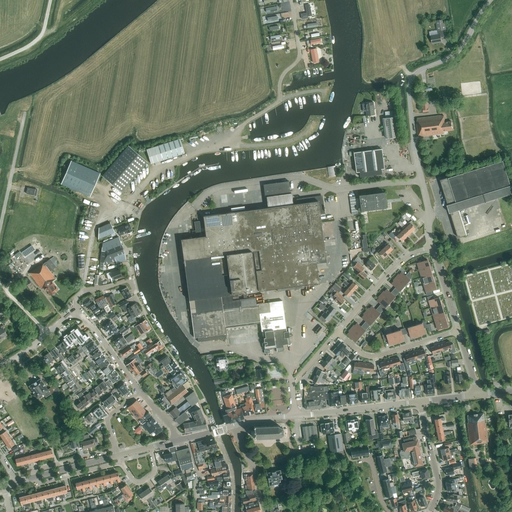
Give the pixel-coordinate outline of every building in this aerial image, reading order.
[(302,19),(308,18),(308,17),(312,16),(310,4),(305,5),(306,13),(301,14),(302,19)] [(435,21),(437,31),(442,30),(446,29),(444,19),(435,21)] [(431,36),(432,44),(441,42),(441,37),(443,37),(442,30),(437,31),(438,34),(431,36)] [(316,48),(310,49),(313,63),(319,61),(316,48)] [(365,103),(365,104),(362,104),(363,111),(366,111),(366,116),(375,115),(374,110),(373,102),(365,103)] [(441,116),(441,115),(417,118),(417,124),(416,124),(418,137),(443,134),(443,131),(452,130),(451,121),(445,122),(444,116),(441,116)] [(397,117),(382,119),(385,139),(399,137),(397,117)] [(151,164),(184,153),(180,139),(146,149),(151,164)] [(121,192),(147,162),(128,146),(102,176),(121,192)] [(382,174),(381,169),(384,169),(381,149),(353,153),(356,172),(359,172),(360,177),(368,176),(369,179),(373,178),(373,175),(382,174)] [(511,185),(503,160),(449,178),(448,177),(440,180),(448,205),(447,205),(449,213),(450,213),(458,238),(467,235),(459,210),(511,193),(511,186),(511,185)] [(90,196),(100,174),(71,161),(61,184),(90,196)] [(335,167),(327,168),(327,169),(329,177),(337,176),(335,167)] [(263,185),(265,197),(266,197),(268,208),(203,216),(206,236),(181,239),(184,260),(189,300),(194,337),(197,337),(198,342),(210,340),(212,340),(226,338),(225,328),(226,327),(243,325),(260,323),(262,331),(264,349),(264,352),(265,353),(270,353),(270,350),(270,349),(276,348),(277,352),(277,351),(283,349),(283,347),(283,345),(288,344),(287,338),(289,337),(289,331),(286,332),(286,328),(282,301),(279,301),(258,304),(256,304),(255,297),(248,298),(247,298),(246,292),(256,291),(255,285),(256,285),(251,251),(253,251),(258,291),(277,288),(277,291),(281,291),(281,290),(304,287),(303,284),(319,283),(316,263),(326,262),(323,241),(321,221),(320,214),(325,213),(324,211),(325,211),(324,205),(322,195),(302,198),(297,199),(298,204),(293,204),(291,194),(290,194),(289,181),(263,185)] [(244,185),(230,188),(232,195),(245,193),(244,185)] [(36,196),(37,190),(28,187),(26,194),(36,196)] [(361,207),(358,208),(358,211),(361,211),(386,208),(384,192),(359,196),(361,207)] [(406,227),(411,232),(415,229),(409,222),(407,224),(408,225),(406,227)] [(98,239),(114,232),(111,223),(99,227),(98,239)] [(132,231),(129,223),(116,229),(116,230),(117,230),(120,235),(127,232),(127,233),(132,231)] [(411,232),(406,227),(405,226),(402,228),(403,229),(401,231),(406,237),(411,232)] [(406,237),(401,231),(400,230),(398,232),(399,233),(396,236),(401,241),(406,237)] [(117,264),(126,260),(124,253),(125,253),(119,237),(103,243),(99,268),(106,269),(106,264),(116,261),(117,264)] [(383,248),(388,253),(393,249),(387,243),(385,245),(386,246),(383,248)] [(26,250),(29,255),(35,250),(32,246),(26,250)] [(384,258),(388,253),(383,248),(381,250),(380,249),(378,251),(384,258)] [(355,259),(362,266),(364,264),(371,270),(373,268),(374,267),(374,266),(375,265),(369,260),(366,262),(363,259),(362,260),(357,257),(355,259)] [(50,259),(44,263),(50,271),(56,266),(55,266),(50,259)] [(419,270),(429,267),(427,260),(421,262),(421,261),(418,262),(418,263),(417,263),(419,270)] [(364,269),(357,262),(353,267),(359,272),(357,275),(363,280),(367,275),(362,271),(364,269)] [(39,265),(29,273),(41,289),(44,287),(46,290),(47,289),(51,295),(52,295),(53,295),(54,294),(54,293),(55,292),(58,289),(55,286),(52,281),(56,278),(55,278),(55,277),(50,271),(44,263),(40,266),(39,265)] [(429,267),(419,270),(421,277),(431,274),(430,270),(429,267)] [(122,276),(120,270),(111,273),(111,272),(106,273),(108,279),(112,277),(113,280),(122,276)] [(396,277),(405,285),(409,279),(402,272),(398,276),(397,275),(396,277)] [(431,274),(421,277),(424,285),(434,281),(433,279),(431,274)] [(95,275),(94,284),(97,284),(98,284),(101,285),(102,284),(102,281),(101,281),(101,279),(99,278),(99,275),(95,275)] [(399,291),(405,285),(396,277),(394,279),(395,280),(392,284),(395,287),(399,291)] [(345,285),(353,292),(358,286),(353,282),(351,285),(349,284),(348,283),(344,280),(343,282),(345,285)] [(434,281),(424,285),(426,292),(436,289),(434,284),(434,281)] [(338,292),(341,289),(335,283),(334,284),(332,287),(334,289),(336,290),(338,292)] [(348,297),(353,292),(345,285),(344,287),(346,288),(347,289),(343,293),(348,297)] [(126,300),(132,297),(127,287),(121,290),(126,300)] [(381,294),(390,302),(395,296),(387,289),(384,293),(383,292),(381,294)] [(344,301),(333,291),(331,294),(333,296),(333,295),(336,297),(333,300),(337,303),(338,303),(340,305),(341,305),(342,304),(342,303),(344,301)] [(385,308),(390,302),(381,294),(379,296),(380,297),(377,301),(385,308)] [(107,301),(105,297),(104,295),(95,300),(96,301),(97,304),(98,305),(101,309),(105,307),(103,303),(107,301)] [(105,297),(107,301),(109,306),(110,305),(111,308),(116,305),(112,297),(110,295),(105,297)] [(92,296),(90,298),(89,298),(87,299),(82,303),(85,307),(92,302),(95,300),(92,296)] [(439,297),(428,300),(431,308),(441,304),(439,297)] [(320,306),(332,316),(336,310),(330,306),(328,309),(320,302),(319,304),(320,305),(320,306)] [(127,305),(122,307),(125,312),(127,310),(129,313),(138,308),(135,303),(129,307),(127,305)] [(100,310),(101,309),(97,304),(95,305),(90,309),(93,314),(94,313),(100,310)] [(441,304),(431,308),(433,315),(443,312),(442,307),(441,304)] [(100,310),(94,313),(95,314),(98,319),(107,313),(106,311),(111,308),(110,306),(104,309),(104,308),(101,310),(101,309),(100,310)] [(327,321),(332,316),(320,306),(318,308),(321,310),(324,312),(324,313),(322,316),(321,316),(319,318),(324,322),(326,320),(327,321)] [(366,311),(375,319),(380,313),(375,309),(372,306),(369,310),(368,309),(366,311)] [(138,308),(129,313),(131,316),(128,318),(130,322),(136,319),(134,317),(141,313),(138,308)] [(370,325),(375,319),(366,311),(364,313),(365,314),(362,318),(365,321),(370,325)] [(444,316),(443,312),(433,315),(435,322),(445,319),(444,316)] [(445,319),(435,322),(437,329),(439,329),(439,330),(441,329),(441,328),(447,326),(446,322),(445,319)] [(145,332),(150,328),(145,320),(139,324),(135,327),(140,335),(145,332)] [(109,335),(117,330),(111,321),(103,326),(109,335)] [(351,328),(360,336),(365,330),(357,323),(354,327),(353,326),(351,328)] [(415,325),(418,337),(421,336),(420,335),(425,333),(422,323),(415,325)] [(64,335),(62,337),(63,339),(68,345),(66,347),(68,350),(75,344),(74,342),(77,339),(82,344),(85,342),(90,338),(88,334),(87,335),(86,333),(85,332),(83,333),(80,329),(78,326),(77,325),(67,333),(64,335)] [(415,338),(418,337),(415,325),(407,328),(410,338),(415,336),(415,338)] [(355,342),(360,336),(351,328),(349,330),(350,331),(347,335),(355,342)] [(393,332),(397,343),(399,343),(399,341),(403,340),(400,330),(393,332)] [(394,344),(397,343),(393,332),(386,334),(387,340),(389,344),(393,343),(394,344)] [(131,340),(128,336),(125,339),(122,335),(114,341),(119,349),(131,340)] [(62,343),(56,347),(62,353),(66,350),(67,351),(69,350),(68,350),(66,347),(68,345),(63,339),(61,340),(63,343),(62,344),(62,343)] [(97,346),(92,341),(86,345),(82,347),(82,348),(84,351),(87,348),(90,352),(97,346)] [(145,344),(143,341),(137,345),(140,350),(143,348),(143,347),(147,345),(145,343),(145,344)] [(164,347),(159,341),(155,344),(147,350),(146,349),(144,351),(145,353),(147,355),(154,350),(157,349),(158,351),(164,347)] [(439,343),(442,351),(451,348),(449,341),(445,343),(445,342),(439,343)] [(345,354),(344,355),(345,355),(346,355),(351,360),(355,356),(352,353),(351,354),(344,348),(346,347),(341,342),(337,347),(345,354)] [(432,354),(442,351),(439,343),(434,345),(434,346),(430,347),(432,354)] [(130,347),(120,353),(123,357),(132,350),(133,351),(136,349),(133,345),(130,347)] [(342,357),(344,355),(345,354),(337,347),(332,351),(337,356),(339,355),(342,357)] [(59,356),(60,355),(55,348),(50,352),(55,358),(59,356)] [(72,355),(78,361),(82,357),(79,354),(83,350),(81,348),(79,349),(77,351),(72,355)] [(95,359),(102,354),(98,349),(93,352),(91,354),(95,359)] [(420,350),(414,351),(416,359),(426,356),(424,349),(420,351),(420,350)] [(407,362),(416,359),(414,351),(408,353),(409,354),(405,355),(405,357),(403,358),(406,369),(409,368),(407,362)] [(48,368),(51,366),(49,363),(54,359),(49,353),(44,356),(45,358),(43,360),(48,368)] [(98,364),(106,358),(102,354),(95,359),(98,364)] [(130,370),(135,367),(133,363),(137,360),(140,363),(143,362),(137,354),(130,359),(131,361),(126,365),(130,370)] [(163,367),(171,361),(168,357),(166,354),(158,360),(160,363),(162,362),(164,365),(161,367),(162,368),(163,368),(163,367)] [(67,358),(73,365),(78,361),(72,355),(67,358)] [(325,360),(330,364),(331,364),(334,366),(336,364),(333,361),(334,359),(329,355),(325,360)] [(228,369),(226,357),(216,358),(217,363),(216,363),(217,365),(218,370),(228,369)] [(346,366),(351,361),(347,357),(342,363),(346,366)] [(389,359),(391,367),(399,364),(401,371),(405,370),(403,363),(400,364),(399,357),(395,359),(394,358),(389,359)] [(102,369),(110,363),(106,358),(98,364),(102,369)] [(383,369),(391,367),(389,359),(383,361),(383,362),(380,363),(381,369),(379,370),(381,377),(385,376),(383,369)] [(167,369),(169,372),(170,372),(173,375),(180,370),(173,360),(171,361),(163,367),(163,368),(165,370),(167,369)] [(329,365),(330,364),(325,360),(321,365),(326,369),(327,367),(331,370),(333,368),(329,365)] [(363,370),(364,363),(358,362),(358,363),(354,363),(353,369),(363,370)] [(59,373),(66,368),(62,363),(55,368),(59,373)] [(107,376),(114,370),(110,363),(102,369),(107,376)] [(153,375),(158,372),(151,363),(146,366),(153,375)] [(364,363),(363,370),(373,372),(374,365),(370,364),(364,363)] [(135,367),(130,370),(135,376),(143,370),(139,364),(135,367)] [(63,378),(70,373),(66,368),(59,373),(63,378)] [(315,375),(321,378),(321,377),(326,379),(327,376),(323,374),(324,372),(318,369),(315,375)] [(111,380),(118,375),(114,370),(107,376),(111,380)] [(176,389),(182,384),(188,380),(181,370),(169,379),(176,389)] [(351,374),(346,371),(341,377),(346,381),(351,374)] [(63,378),(66,383),(73,378),(70,373),(63,378)] [(118,375),(111,380),(113,384),(116,382),(121,378),(118,375)] [(321,379),(321,378),(315,375),(312,381),(318,384),(319,382),(323,384),(325,381),(321,379)] [(410,388),(414,388),(415,396),(421,395),(420,385),(414,386),(412,376),(409,377),(410,388)] [(48,389),(40,378),(29,386),(37,398),(43,394),(45,397),(50,394),(52,396),(60,390),(56,384),(55,385),(53,382),(48,384),(51,387),(48,389)] [(73,378),(66,383),(70,387),(77,382),(73,378)] [(112,389),(114,387),(109,380),(106,382),(109,387),(111,389),(111,388),(112,389)] [(99,385),(104,391),(108,388),(103,381),(99,385)] [(70,387),(75,394),(82,389),(77,382),(70,387)] [(430,383),(431,384),(424,385),(425,390),(425,394),(434,393),(433,382),(430,383)] [(130,390),(125,383),(123,383),(117,388),(117,389),(122,396),(124,396),(130,391),(130,390)] [(162,396),(158,399),(161,403),(163,405),(166,408),(167,408),(167,409),(171,406),(170,405),(188,391),(182,384),(176,389),(173,391),(172,392),(170,389),(167,392),(162,386),(159,389),(162,393),(161,394),(162,396)] [(99,395),(104,391),(99,385),(94,389),(99,395)] [(326,407),(325,399),(324,391),(324,390),(324,387),(314,386),(315,391),(309,392),(309,398),(304,399),(305,402),(304,402),(305,409),(321,407),(326,407)] [(333,406),(340,405),(339,395),(339,396),(334,396),(333,393),(329,393),(328,386),(324,387),(324,390),(324,391),(325,399),(328,399),(329,406),(333,406)] [(369,394),(370,394),(369,386),(365,386),(366,393),(360,393),(361,402),(370,401),(369,394)] [(372,401),(380,400),(379,394),(383,393),(382,387),(380,387),(378,387),(378,389),(371,390),(372,401)] [(89,392),(94,399),(99,395),(94,389),(89,392)] [(395,398),(394,389),(385,390),(385,393),(386,399),(395,398)] [(189,403),(190,403),(192,406),(198,401),(194,391),(185,397),(187,399),(188,401),(189,403)] [(85,396),(90,403),(94,399),(89,392),(85,396)] [(237,409),(232,394),(223,397),(228,409),(225,410),(227,414),(223,415),(226,423),(229,422),(229,423),(244,418),(241,408),(237,409)] [(245,398),(246,402),(240,404),(244,416),(255,413),(252,405),(253,405),(250,394),(246,395),(247,398),(245,398)] [(348,404),(358,403),(357,394),(347,395),(348,404)] [(112,395),(110,396),(108,395),(106,397),(113,405),(117,401),(112,395)] [(90,403),(85,396),(80,400),(85,406),(90,403)] [(103,399),(105,400),(103,402),(104,404),(107,407),(108,409),(113,405),(106,397),(103,399)] [(260,398),(257,399),(258,403),(253,403),(254,407),(255,407),(255,412),(262,411),(262,410),(265,409),(264,398),(260,398)] [(80,400),(75,404),(80,410),(85,406),(80,400)] [(142,424),(152,416),(148,412),(147,413),(136,400),(127,407),(138,421),(139,420),(140,422),(142,424)] [(181,414),(185,411),(192,406),(190,403),(189,403),(188,401),(177,409),(181,414)] [(99,406),(89,415),(91,417),(94,414),(97,419),(105,413),(99,406)] [(175,419),(181,414),(177,409),(176,407),(169,412),(175,419)] [(195,421),(197,430),(207,428),(205,419),(204,419),(200,409),(191,412),(195,421)] [(181,414),(175,419),(179,425),(182,422),(183,424),(185,432),(197,430),(195,421),(189,422),(190,421),(188,418),(189,417),(185,411),(181,414)] [(412,418),(411,412),(402,413),(403,420),(410,420),(410,423),(414,423),(413,418),(412,418)] [(485,423),(483,413),(467,415),(468,423),(467,423),(470,445),(482,443),(482,442),(488,441),(485,423)] [(436,426),(442,425),(441,420),(442,420),(444,420),(443,414),(438,415),(439,418),(434,419),(436,426)] [(380,431),(383,431),(382,427),(389,427),(387,415),(378,416),(380,426),(380,431)] [(152,416),(142,424),(150,434),(154,431),(156,434),(162,429),(160,426),(152,416)] [(360,429),(358,419),(353,420),(353,419),(350,420),(346,421),(347,427),(344,427),(345,431),(347,430),(347,431),(352,430),(353,433),(357,433),(357,429),(360,429)] [(374,431),(373,419),(366,420),(368,435),(367,435),(367,440),(372,440),(372,438),(378,437),(377,431),(374,431)] [(333,422),(320,424),(322,433),(322,434),(330,433),(330,435),(329,435),(331,446),(329,447),(330,453),(343,451),(340,434),(333,434),(333,432),(334,432),(333,422)] [(437,434),(443,432),(442,427),(443,427),(444,427),(446,427),(445,424),(442,425),(436,426),(437,434)] [(90,435),(93,432),(97,429),(95,426),(88,432),(90,435)] [(138,435),(143,431),(139,426),(134,430),(138,435)] [(278,438),(283,434),(283,429),(278,426),(254,427),(254,431),(251,431),(251,435),(254,435),(254,439),(278,438)] [(304,439),(316,438),(315,426),(302,428),(304,439)] [(0,434),(3,439),(8,435),(6,431),(0,434)] [(450,431),(443,432),(437,434),(438,441),(441,441),(442,440),(445,440),(443,434),(445,434),(447,434),(451,433),(450,431)] [(350,435),(349,432),(347,433),(343,434),(344,439),(345,443),(352,442),(351,435),(350,435)] [(6,444),(11,440),(8,435),(3,439),(6,444)] [(82,449),(89,447),(86,435),(83,436),(84,441),(81,442),(82,449)] [(86,435),(89,447),(95,445),(98,444),(96,438),(94,439),(90,440),(90,439),(89,439),(88,435),(86,435)] [(202,441),(197,442),(200,452),(201,451),(213,448),(213,451),(217,450),(216,447),(218,447),(217,443),(215,443),(215,442),(214,437),(202,440),(202,441)] [(404,451),(400,452),(402,459),(406,458),(411,457),(413,465),(414,465),(414,467),(423,465),(419,448),(417,440),(416,437),(403,440),(404,443),(402,443),(404,451)] [(11,440),(6,444),(9,448),(14,445),(11,440)] [(380,448),(385,448),(392,446),(391,440),(379,442),(380,448)] [(194,466),(191,456),(189,448),(176,451),(176,452),(175,452),(171,453),(164,455),(165,461),(166,461),(166,463),(177,460),(179,466),(180,466),(181,470),(194,466)] [(359,449),(351,451),(352,458),(352,457),(360,456),(359,449)] [(195,453),(193,453),(196,465),(197,464),(204,462),(205,462),(201,451),(200,452),(195,453)] [(451,459),(450,456),(453,455),(453,452),(442,455),(443,461),(451,459)] [(382,455),(375,456),(375,457),(376,456),(378,465),(390,462),(389,458),(383,459),(382,455)] [(469,469),(477,468),(476,458),(468,459),(469,469)] [(204,462),(197,464),(199,471),(208,470),(207,466),(205,466),(204,462)] [(390,462),(378,465),(380,473),(379,473),(387,472),(385,467),(391,465),(390,462)] [(455,475),(454,473),(453,470),(462,467),(460,462),(452,464),(452,467),(445,469),(446,472),(445,472),(446,474),(446,475),(449,474),(449,477),(455,475)] [(212,476),(217,475),(229,472),(228,465),(216,468),(216,469),(211,470),(212,476)] [(428,473),(427,469),(414,472),(412,472),(413,477),(421,475),(421,478),(429,477),(428,476),(429,476),(429,473),(428,473)] [(282,478),(280,470),(267,473),(270,485),(274,485),(274,486),(278,485),(277,484),(291,481),(290,476),(282,478)] [(112,480),(117,479),(118,480),(117,480),(118,482),(120,482),(119,478),(118,472),(110,474),(112,480)] [(185,483),(192,481),(191,478),(193,478),(191,472),(182,475),(185,483)] [(225,480),(231,479),(229,472),(223,474),(223,477),(217,478),(217,480),(218,480),(225,480)] [(110,482),(111,484),(113,484),(112,480),(110,474),(103,476),(105,482),(111,480),(111,482),(110,482)] [(169,476),(168,474),(167,475),(166,476),(165,476),(163,478),(170,487),(172,486),(170,483),(172,481),(173,482),(177,480),(172,474),(169,476)] [(247,486),(254,485),(253,480),(252,474),(244,475),(245,480),(246,480),(247,486)] [(98,484),(104,482),(104,484),(103,484),(104,486),(106,485),(105,482),(103,476),(96,478),(98,484)] [(402,477),(398,478),(400,488),(410,485),(410,482),(404,483),(402,477)] [(96,486),(97,488),(99,487),(98,484),(96,478),(89,479),(91,485),(97,484),(97,485),(96,486)] [(165,486),(169,491),(171,490),(170,487),(163,478),(160,480),(159,480),(159,481),(158,481),(160,484),(157,487),(160,491),(163,489),(162,488),(165,486)] [(388,478),(381,480),(381,481),(382,480),(384,489),(390,487),(391,487),(394,486),(393,482),(389,483),(388,478)] [(84,487),(90,486),(90,487),(89,487),(90,490),(92,489),(91,485),(89,479),(82,481),(84,487)] [(83,491),(85,491),(84,487),(82,481),(75,483),(77,489),(83,488),(83,489),(82,489),(83,491)] [(180,491),(185,487),(181,481),(176,485),(180,491)] [(446,485),(447,490),(447,491),(450,491),(450,492),(456,490),(456,492),(458,491),(458,493),(462,492),(461,489),(458,489),(457,484),(455,484),(446,485)] [(124,493),(130,490),(126,485),(121,488),(124,493)] [(422,490),(419,491),(421,497),(418,498),(419,503),(420,503),(421,506),(426,504),(426,502),(424,496),(422,492),(425,491),(423,486),(422,486),(421,487),(422,490)] [(62,498),(60,487),(54,489),(56,495),(59,494),(60,498),(62,498)] [(150,487),(149,488),(148,488),(147,488),(147,489),(144,491),(151,500),(153,499),(151,496),(154,494),(150,487)] [(390,487),(384,489),(386,497),(385,497),(393,495),(392,494),(391,487),(390,487)] [(49,501),(51,501),(48,490),(42,491),(44,498),(48,497),(49,501)] [(130,490),(124,493),(121,496),(118,498),(117,498),(118,500),(119,500),(124,497),(127,502),(132,498),(131,496),(133,495),(130,490)] [(144,501),(146,499),(149,502),(151,500),(144,491),(142,493),(141,492),(140,493),(140,494),(139,494),(144,501)] [(39,504),(37,493),(31,494),(33,501),(36,500),(37,504),(39,504)] [(256,493),(247,495),(247,498),(243,499),(243,503),(257,500),(256,493)] [(460,499),(461,495),(453,494),(452,495),(447,494),(447,497),(446,500),(447,500),(446,500),(451,501),(451,502),(455,502),(456,499),(457,499),(458,498),(460,499)] [(28,506),(25,496),(19,497),(21,504),(24,503),(25,507),(28,506)] [(412,510),(414,509),(417,508),(415,503),(416,503),(414,496),(410,497),(412,501),(408,502),(411,510),(412,510)] [(399,500),(398,497),(396,498),(389,500),(390,503),(388,504),(390,507),(392,507),(398,505),(397,502),(396,501),(399,500)] [(157,502),(155,499),(152,501),(156,508),(162,504),(160,500),(157,502)] [(248,508),(259,505),(257,500),(245,503),(246,508),(248,508)] [(398,505),(399,511),(405,511),(406,511),(407,511),(405,505),(406,504),(405,500),(397,502),(398,505)] [(231,503),(220,502),(210,502),(209,508),(215,508),(216,507),(222,507),(222,511),(230,511),(231,503)] [(277,503),(272,504),(273,509),(274,511),(279,511),(278,508),(281,508),(280,502),(277,503)] [(458,508),(466,511),(468,511),(470,508),(461,504),(461,505),(456,502),(455,506),(459,508),(458,508)]
